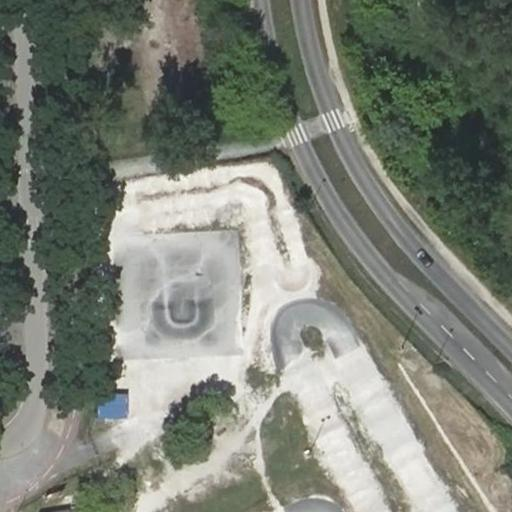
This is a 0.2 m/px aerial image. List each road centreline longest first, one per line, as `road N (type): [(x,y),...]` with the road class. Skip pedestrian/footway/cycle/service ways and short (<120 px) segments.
road 1 (tertiary): [(259,0),(293,136),(331,207),(383,274),(511,397)]
road 2 (residential): [(21,0),(35,404),(29,426),(0,444)]
road 3 (tertiary): [(511,349),(412,248),(370,191),(308,48),(298,0)]
